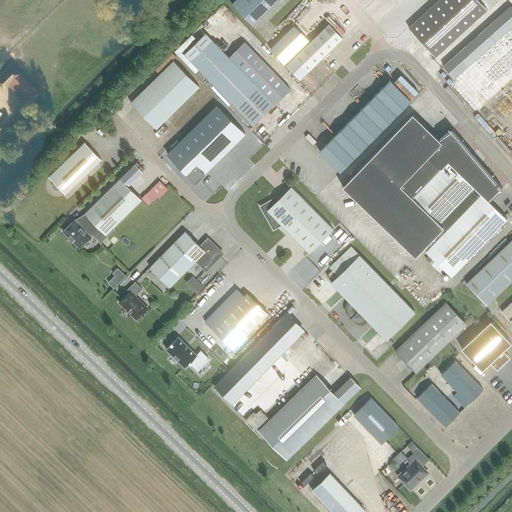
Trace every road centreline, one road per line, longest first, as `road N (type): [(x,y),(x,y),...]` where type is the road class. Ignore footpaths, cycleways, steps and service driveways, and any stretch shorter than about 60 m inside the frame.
road 1 (unclassified): [(466,467),(227,212),(232,196),(382,55)]
road 2 (secondary): [(247,511),(0,273)]
road 3 (unclassified): [(511,176),(405,58),(382,55)]
road 4 (track): [(133,139),(118,153),(91,134),(49,128),(0,104)]
